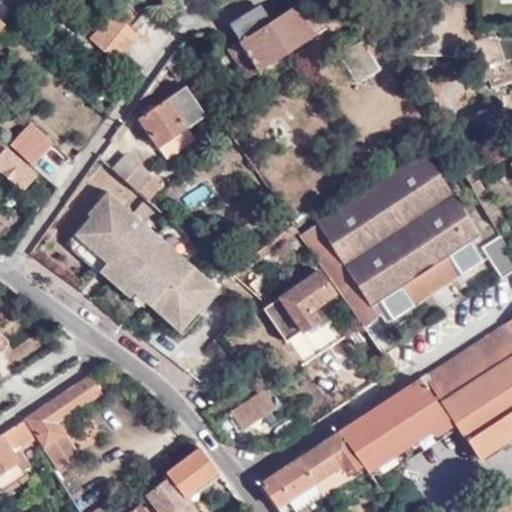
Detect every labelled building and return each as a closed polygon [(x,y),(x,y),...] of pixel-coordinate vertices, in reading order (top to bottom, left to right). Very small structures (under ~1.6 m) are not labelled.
[(247,76),(328,25),(310,0),(302,0),(295,4),(291,0),(282,0),(267,10),(261,3),(230,23),(243,41),(230,49),(247,76)] [(114,63),(135,35),(113,14),(88,39),(114,63)] [(361,87),(384,72),(367,46),(343,60),(361,87)] [(186,72),(172,53),(164,64),(176,80),(186,72)] [(138,120),(157,146),(185,127),(203,116),(184,87),(138,120)] [(47,142),(25,123),(8,143),(30,162),(47,142)] [(185,127),(157,146),(165,159),(194,141),(185,127)] [(0,167),(22,186),(35,172),(0,142),(0,167)] [(438,145),(299,234),(384,356),(399,346),(384,325),(480,261),(467,241),(478,235),(453,194),(465,185),(438,145)] [(52,147),(35,165),(54,184),(72,166),(52,147)] [(125,154),(112,169),(136,189),(149,175),(125,154)] [(478,156),(459,163),(464,174),(473,170),(482,166),(478,156)] [(473,170),(464,174),(475,193),(483,189),(473,170)] [(79,237),(107,261),(116,269),(109,277),(130,295),(135,290),(175,325),(192,305),(198,309),(218,287),(107,191),(88,212),(90,214),(95,219),(79,237)] [(494,228),(475,193),(464,201),(482,234),(494,228)] [(71,246),(99,270),(107,261),(79,237),(95,219),(90,214),(70,237),(71,246)] [(297,231),(295,228),(292,224),(229,273),(234,278),(297,231)] [(480,250),(501,281),(511,273),(511,260),(500,238),(480,250)] [(100,270),(109,277),(116,269),(107,261),(99,270),(100,271),(100,270)] [(331,292),(316,269),(261,309),(284,341),(316,318),(309,309),(331,292)] [(175,325),(180,330),(198,309),(192,305),(175,325)] [(338,434),(361,467),(366,474),(449,419),(455,427),(477,459),(511,436),(511,319),(382,405),(338,434)] [(98,392),(87,374),(24,417),(59,470),(78,456),(54,421),(98,392)] [(274,408),(262,390),(230,412),(240,429),(274,408)] [(32,437),(22,418),(0,432),(0,488),(23,473),(17,462),(22,459),(14,448),(32,437)] [(366,474),(371,482),(455,427),(449,419),(366,474)] [(342,465),(349,475),(361,467),(338,434),(297,460),(313,484),(342,465)] [(181,495),(215,471),(197,446),(196,446),(164,472),(168,477),(181,495)] [(258,486),(275,508),(313,484),(297,460),(258,486)] [(313,484),(321,493),(349,475),(342,465),(313,484)] [(193,511),(181,495),(168,477),(145,491),(156,511),(165,511),(167,511),(168,511),(193,511)] [(275,508),(277,511),(293,511),(321,493),(313,484),(275,508)] [(511,511),(511,495),(508,490),(475,511),(511,511)] [(84,511),(103,511),(98,503),(84,511)]
